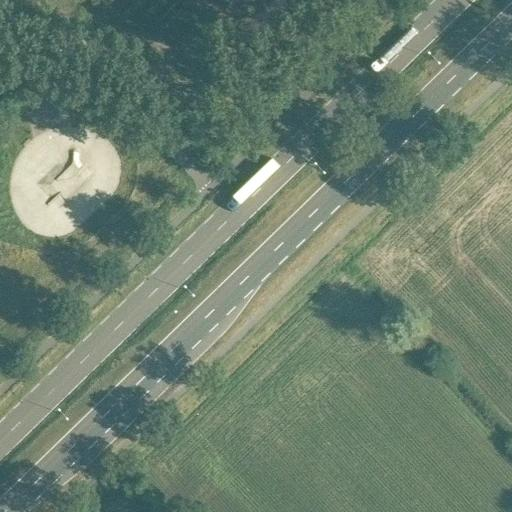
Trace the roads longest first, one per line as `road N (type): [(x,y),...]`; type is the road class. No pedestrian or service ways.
road 1 (primary): [(3,511),(511,20)]
road 2 (primary): [(448,0),(0,443)]
